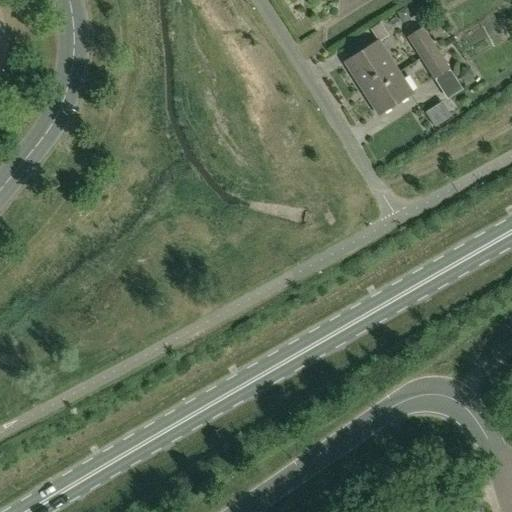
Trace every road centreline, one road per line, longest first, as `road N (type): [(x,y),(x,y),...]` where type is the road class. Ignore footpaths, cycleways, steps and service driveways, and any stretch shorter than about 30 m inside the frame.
road 1 (primary): [(29,511),(511,232)]
road 2 (residential): [(245,511),(388,412),(423,399),(460,407),(488,439),(501,475)]
road 3 (residential): [(257,0),(398,218)]
road 4 (tertiary): [(0,188),(52,124),(68,81),(69,0)]
